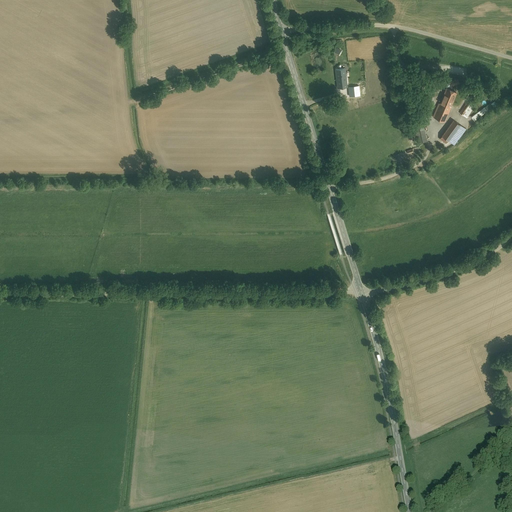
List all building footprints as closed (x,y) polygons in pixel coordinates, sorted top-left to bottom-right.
[(344,65),(331,65),(333,85),(345,84),(344,65)] [(450,82),(452,87),(461,84),(458,79),(450,82)] [(360,85),(349,87),(350,95),(361,94),(360,85)] [(455,92),(445,88),(433,114),(443,119),(455,92)] [(472,96),(469,94),(457,111),(460,114),(472,96)] [(474,119),(478,125),(500,110),(496,104),(474,119)] [(454,120),(442,135),(441,133),(437,138),(444,143),(446,140),(453,145),(465,129),(454,120)] [(420,122),(412,123),(415,142),(423,141),(420,122)]
